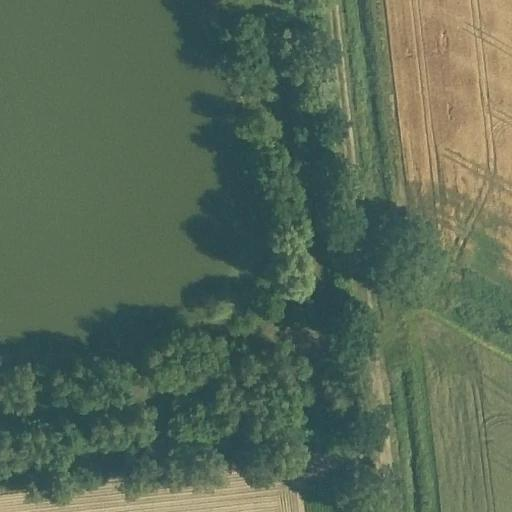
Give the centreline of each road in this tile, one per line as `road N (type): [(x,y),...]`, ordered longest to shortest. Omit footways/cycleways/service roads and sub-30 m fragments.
road 1 (track): [(374,511),(318,0)]
road 2 (track): [(297,326),(188,387),(0,412)]
road 3 (track): [(365,425),(325,403),(301,357),(297,326),(297,280),(313,256),(344,237)]
